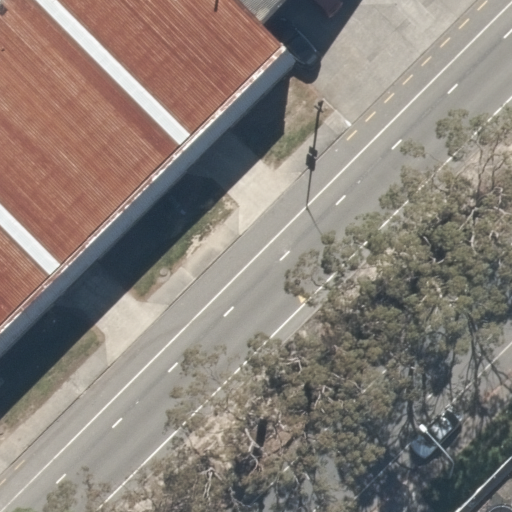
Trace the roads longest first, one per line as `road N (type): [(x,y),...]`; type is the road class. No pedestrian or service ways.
road 1 (secondary): [(41,511),(511,55)]
road 2 (secondary): [(511,296),(300,511)]
